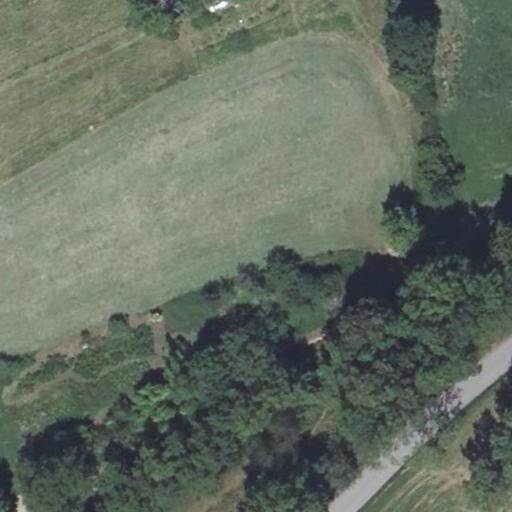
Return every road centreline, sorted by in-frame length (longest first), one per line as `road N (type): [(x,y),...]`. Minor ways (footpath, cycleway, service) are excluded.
road 1 (track): [(511,208),(450,248),(433,287),(93,511)]
road 2 (tertiary): [(338,511),(511,352)]
